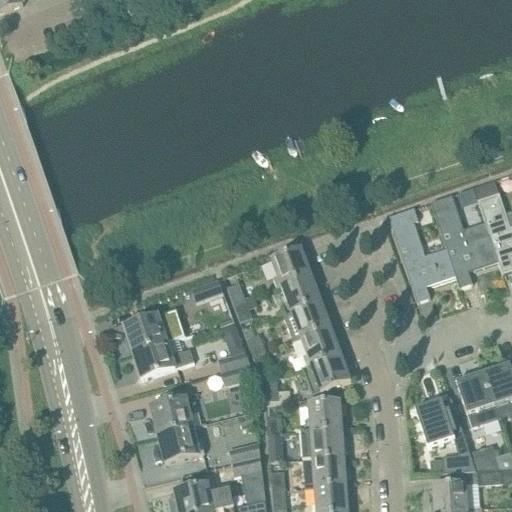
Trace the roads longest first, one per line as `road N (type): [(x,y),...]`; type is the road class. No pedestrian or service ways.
road 1 (secondary): [(102,511),(65,335),(0,136)]
road 2 (secondary): [(0,212),(39,332),(80,511)]
road 3 (residential): [(375,374),(511,328)]
road 4 (residential): [(394,511),(387,412),(375,374)]
road 5 (residential): [(375,374),(331,256)]
